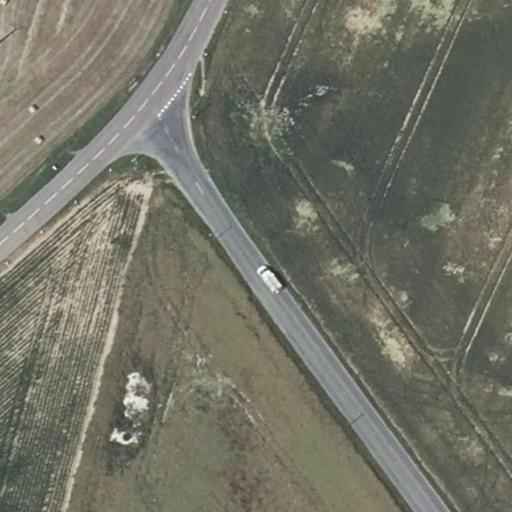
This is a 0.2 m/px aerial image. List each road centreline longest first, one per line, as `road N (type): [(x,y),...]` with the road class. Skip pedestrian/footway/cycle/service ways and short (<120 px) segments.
road 1 (tertiary): [(147,94),(196,196),(425,511)]
road 2 (tertiary): [(147,94),(0,225)]
